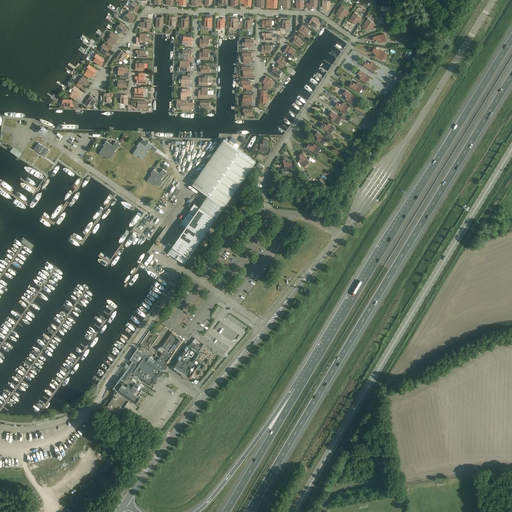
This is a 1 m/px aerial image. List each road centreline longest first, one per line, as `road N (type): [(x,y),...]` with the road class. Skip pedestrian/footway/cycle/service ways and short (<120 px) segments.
road 1 (motorway): [(248,511),(511,80)]
road 2 (secondary): [(295,511),(511,148)]
road 3 (motorway): [(511,39),(298,390)]
road 4 (residential): [(341,235),(295,212),(263,209),(271,160),(354,38),(318,13),(257,11)]
road 5 (unclassified): [(123,504),(266,327)]
road 6 (motorway): [(298,390),(197,511)]
road 7 (motorway): [(298,390),(226,511)]
